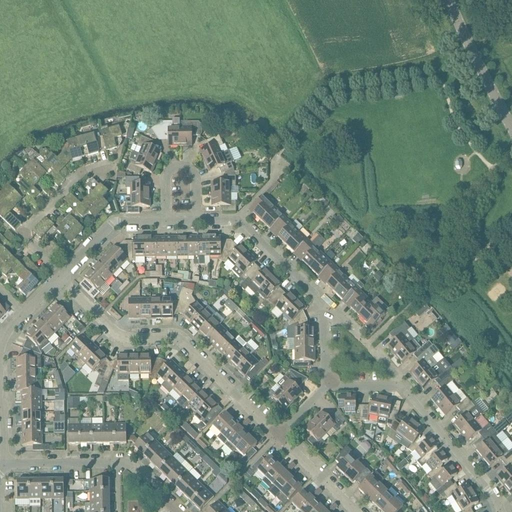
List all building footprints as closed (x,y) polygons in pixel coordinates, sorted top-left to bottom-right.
[(161,123),(151,129),(154,134),(157,139),(159,141),(159,140),(158,140),(163,137),(164,139),(168,139),(168,142),(168,147),(180,146),(180,127),(179,119),(172,119),(172,122),(161,123)] [(187,127),(180,127),(180,146),(192,146),(192,136),(197,136),(200,137),(202,134),(202,125),(198,122),(187,122),(187,127)] [(110,128),(101,131),(102,134),(102,136),(104,140),(104,143),(106,148),(106,151),(117,148),(121,140),(121,138),(126,136),(129,126),(125,125),(124,128),(111,132),(110,128)] [(85,139),(76,142),(81,158),(98,153),(97,150),(106,148),(104,143),(104,140),(102,136),(96,138),(98,142),(95,142),(93,137),(92,133),(84,136),(85,139)] [(209,147),(199,151),(204,162),(222,154),(219,147),(223,145),(219,135),(206,141),(209,147)] [(138,155),(156,162),(161,152),(151,148),(154,142),(141,136),(137,147),(141,148),(138,155)] [(40,156),(39,157),(43,161),(44,160),(64,180),(70,174),(64,168),(70,162),(73,161),(81,158),(76,142),(71,139),(69,144),(68,144),(68,145),(67,147),(68,150),(70,151),(70,152),(66,153),(58,162),(51,156),(51,151),(46,151),(45,150),(45,151),(40,151),(40,156)] [(222,154),(204,162),(209,173),(219,168),(221,174),(225,172),(234,168),(231,163),(234,162),(232,158),(229,151),(228,151),(222,154)] [(138,155),(133,152),(130,160),(131,160),(127,170),(139,175),(142,169),(151,173),(156,162),(138,155)] [(33,163),(27,169),(39,181),(45,175),(58,187),(64,181),(43,161),(39,157),(33,163)] [(24,179),(18,185),(33,199),(39,193),(33,188),(39,181),(27,169),(21,176),(24,179)] [(211,195),(231,194),(230,187),(235,187),(235,176),(222,176),(222,183),(211,183),(211,195)] [(130,189),(130,196),(150,196),(149,184),(139,184),(139,178),(125,178),(125,189),(130,189)] [(91,197),(88,200),(101,212),(107,205),(101,200),(107,193),(94,181),(88,188),(91,190),(90,192),(90,196),(91,197)] [(277,188),(274,185),(267,192),(269,195),(277,188)] [(48,190),(45,187),(42,190),(48,196),(51,193),(48,190)] [(2,194),(15,207),(27,194),(21,188),(15,194),(8,188),(2,194)] [(0,196),(0,216),(4,221),(15,231),(21,225),(9,213),(15,207),(2,194),(0,196)] [(101,212),(88,200),(82,206),(70,194),(64,201),(70,206),(74,210),(82,218),(88,212),(95,218),(101,212)] [(231,194),(211,195),(212,206),(222,206),(222,212),(236,212),(236,201),(231,201),(231,194)] [(150,207),(150,196),(130,196),(131,203),(126,203),(126,214),(139,214),(139,208),(150,207)] [(253,214),(261,222),(275,208),(262,196),(248,211),(253,215),(253,214)] [(40,206),(34,201),(30,204),(36,210),(40,206)] [(326,201),(320,207),(321,209),(322,210),(328,203),(326,201)] [(275,208),(261,222),(270,230),(269,231),(273,235),(287,220),(291,216),(279,204),(275,208)] [(70,219),(64,225),(76,237),(82,231),(76,225),(82,218),(74,210),(68,217),(70,219)] [(33,232),(41,239),(47,233),(51,237),(57,231),(45,219),(33,232)] [(287,220),(273,235),(277,238),(278,238),(286,246),(299,232),(287,220)] [(70,243),(76,237),(64,225),(58,232),(70,243)] [(0,246),(6,241),(11,235),(8,232),(2,238),(0,235),(0,246)] [(297,258),(304,251),(311,244),(299,232),(286,246),(294,253),(293,254),(297,258)] [(0,246),(0,271),(6,265),(12,259),(6,253),(12,247),(9,244),(15,238),(11,235),(6,241),(0,246)] [(319,236),(311,244),(304,251),(297,258),(301,262),(302,261),(310,269),(323,256),(316,248),(318,248),(324,241),(319,236)] [(359,243),(362,239),(359,236),(354,242),(357,245),(359,243)] [(188,237),(177,238),(177,257),(188,257),(188,237)] [(188,257),(194,257),(194,265),(199,265),(198,237),(188,237),(188,257)] [(209,257),(209,237),(198,237),(199,265),(204,265),(204,257),(209,257)] [(219,260),(222,262),(230,243),(221,243),(220,237),(209,237),(209,257),(219,256),(219,260)] [(145,257),(144,238),(133,238),(133,253),(129,255),(132,262),(135,261),(135,258),(145,257)] [(145,257),(155,257),(155,238),(144,238),(145,257)] [(166,257),(166,238),(155,238),(155,257),(166,257)] [(177,238),(166,238),(166,257),(177,257),(177,238)] [(228,261),(235,267),(249,253),(241,245),(236,250),(230,243),(222,262),(226,263),(228,261)] [(129,264),(132,262),(129,255),(124,244),(118,251),(114,246),(106,255),(120,268),(126,261),(129,264)] [(6,265),(0,271),(6,278),(9,274),(15,274),(19,278),(25,272),(32,264),(26,258),(21,263),(18,260),(21,256),(18,253),(15,256),(12,259),(6,265)] [(235,267),(232,271),(240,279),(241,277),(245,281),(255,271),(251,267),(254,264),(257,261),(249,253),(235,267)] [(112,276),(120,268),(106,255),(98,262),(112,276)] [(323,256),(310,269),(318,277),(317,278),(321,282),(328,275),(335,267),(323,256)] [(98,262),(91,270),(105,284),(112,276),(98,262)] [(380,262),(375,267),(379,271),(384,266),(380,262)] [(25,272),(19,278),(25,284),(19,290),(25,296),(37,284),(31,278),(38,270),(32,264),(25,272)] [(328,275),(321,282),(325,286),(326,285),(334,293),(348,279),(335,267),(328,275)] [(259,275),(255,271),(245,281),(239,286),(244,291),(247,287),(255,295),(257,293),(273,277),(265,269),(259,275)] [(98,291),(105,284),(91,270),(83,278),(88,283),(82,288),(93,300),(100,293),(98,291)] [(378,272),(373,277),(377,282),(383,276),(378,272)] [(259,291),(257,293),(265,301),(261,304),(266,309),(269,305),(279,295),(281,293),(277,289),(278,287),(281,285),(273,277),(259,291)] [(342,301),(346,305),(352,298),(360,291),(364,287),(359,282),(355,286),(348,279),(334,293),(342,301)] [(177,301),(172,301),(173,306),(181,307),(182,303),(188,290),(183,288),(182,288),(177,301)] [(182,303),(181,307),(189,310),(184,316),(183,317),(191,325),(204,310),(200,306),(196,303),(192,296),(193,292),(188,290),(182,303)] [(221,293),(229,300),(232,298),(224,290),(221,293)] [(161,299),(161,319),(173,318),(172,299),(167,299),(167,291),(161,291),(161,299)] [(360,291),(352,298),(346,305),(350,309),(358,316),(372,303),(360,291)] [(279,295),(269,305),(273,309),(276,307),(284,315),(297,301),(289,293),(286,295),(283,299),(279,295)] [(372,303),(358,316),(366,324),(365,325),(370,330),(377,322),(380,319),(389,310),(377,298),(372,303)] [(140,319),(140,299),(128,299),(129,319),(140,319)] [(150,299),(140,299),(140,319),(151,319),(150,299)] [(151,319),(161,319),(161,299),(150,299),(151,319)] [(229,300),(224,306),(232,313),(234,311),(237,308),(229,300)] [(297,301),(284,315),(290,321),(284,328),(285,329),(307,320),(303,311),(305,309),(297,301)] [(56,304),(48,312),(62,326),(70,318),(56,304)] [(204,310),(191,325),(198,332),(212,318),(204,310)] [(48,312),(41,320),(55,334),(62,326),(48,312)] [(212,318),(198,332),(206,340),(220,326),(212,318)] [(41,320),(33,328),(47,341),(55,334),(41,320)] [(285,329),(281,331),(281,340),(295,340),(314,340),(314,328),(310,328),(306,328),(305,326),(309,325),(307,320),(285,329)] [(258,333),(260,330),(253,323),(250,326),(252,328),(258,333)] [(396,340),(387,347),(395,356),(413,340),(418,336),(411,328),(410,329),(404,323),(389,335),(392,338),(394,337),(396,335),(399,338),(396,340)] [(220,326),(206,340),(214,347),(227,333),(220,326)] [(28,338),(24,348),(41,355),(43,352),(41,350),(50,344),(47,341),(33,328),(25,336),(28,338)] [(98,333),(90,341),(89,342),(91,343),(77,357),(85,364),(99,350),(93,344),(101,336),(98,333)] [(214,347),(222,355),(235,341),(227,333),(214,347)] [(89,342),(90,341),(83,335),(69,349),(77,357),(91,343),(89,342)] [(222,355),(229,362),(246,345),(239,337),(235,341),(222,355)] [(295,350),(314,350),(314,340),(295,340),(295,350)] [(420,349),(413,340),(395,356),(402,364),(413,355),(417,359),(432,347),(428,342),(420,349)] [(62,351),(67,346),(64,343),(60,347),(59,348),(62,351)] [(237,370),(251,356),(254,352),(246,345),(229,362),(237,370)] [(431,358),(438,353),(433,346),(432,347),(417,359),(420,364),(409,373),(416,382),(437,365),(431,358)] [(20,358),(16,358),(16,370),(36,369),(41,369),(41,360),(39,360),(41,355),(24,348),(20,358)] [(99,350),(85,364),(93,372),(107,358),(99,350)] [(314,362),(314,350),(295,350),(295,362),(292,362),(292,368),(306,368),(306,362),(314,362)] [(129,375),(140,375),(139,355),(128,356),(129,375)] [(149,377),(152,378),(160,359),(151,359),(151,355),(139,355),(140,375),(149,375),(149,377)] [(129,375),(128,356),(117,356),(118,375),(129,375)] [(255,376),(268,362),(264,359),(261,362),(261,361),(259,363),(251,356),(237,370),(245,378),(251,372),(255,376)] [(160,359),(152,378),(155,380),(159,376),(165,383),(179,369),(171,361),(166,365),(160,359)] [(437,365),(416,382),(424,390),(434,381),(438,386),(452,374),(454,372),(443,359),(437,365)] [(67,367),(61,374),(65,385),(75,375),(67,367)] [(113,370),(108,368),(104,377),(102,381),(108,383),(113,370)] [(36,369),(16,370),(16,380),(36,380),(37,380),(36,369)] [(185,375),(179,369),(165,383),(161,387),(169,394),(173,390),(186,376),(185,375)] [(192,373),(189,370),(185,375),(186,376),(173,390),(181,398),(194,384),(188,378),(192,373)] [(280,388),(294,402),(302,393),(295,386),(299,382),(302,385),(307,379),(291,370),(276,385),(280,388)] [(442,390),(431,399),(438,408),(453,395),(446,387),(456,379),(452,374),(438,386),(442,390)] [(36,380),(16,380),(17,392),(21,392),(21,391),(36,391),(36,390),(36,380)] [(254,383),(249,388),(251,390),(253,392),(258,387),(254,383)] [(184,410),(188,405),(202,391),(200,390),(194,384),(181,398),(176,402),(184,410)] [(496,384),(491,388),(494,392),(495,393),(500,389),(496,384)] [(196,413),(210,399),(204,393),(208,388),(205,385),(200,390),(202,391),(188,405),(196,413)] [(294,402),(280,388),(274,394),(271,391),(263,398),(273,408),(278,403),(285,411),(294,402)] [(36,391),(21,391),(21,392),(22,402),(41,402),(41,390),(36,390),(36,391)] [(59,390),(55,390),(55,402),(60,401),(64,401),(64,394),(63,390),(59,390)] [(453,395),(438,408),(445,417),(456,407),(460,412),(471,403),(467,398),(460,404),(453,395)] [(354,421),(362,421),(362,406),(355,406),(355,396),(344,396),(344,397),(338,397),(338,398),(336,400),(338,402),(338,409),(341,409),(345,415),(345,416),(354,415),(354,421)] [(370,406),(362,406),(362,421),(368,421),(369,416),(378,418),(382,399),(372,397),(370,406)] [(79,398),(68,398),(68,404),(73,404),(73,409),(79,409),(79,403),(79,398)] [(194,415),(206,427),(216,416),(212,412),(218,407),(210,399),(196,413),(194,415)] [(392,401),(382,399),(378,418),(387,419),(386,425),(392,426),(395,421),(398,412),(390,410),(392,401)] [(55,402),(54,402),(54,412),(64,412),(64,401),(60,401),(55,402)] [(464,416),(453,425),(460,434),(475,422),(481,416),(484,414),(474,402),(473,401),(471,403),(460,412),(464,416)] [(41,402),(22,402),(22,413),(41,413),(41,402)] [(164,404),(161,408),(166,413),(169,409),(164,404)] [(321,412),(313,421),(326,434),(331,438),(336,432),(335,432),(343,424),(342,423),(345,421),(338,411),(334,415),(333,415),(329,419),(321,412)] [(41,413),(22,413),(22,424),(41,423),(41,413)] [(225,413),(212,426),(221,434),(233,421),(225,413)] [(479,448),(474,451),(482,460),(497,448),(501,444),(496,437),(511,423),(511,419),(509,416),(493,429),(482,438),(485,442),(479,448)] [(401,425),(395,421),(392,426),(388,435),(393,439),(396,434),(403,440),(415,424),(407,418),(401,425)] [(233,421),(221,434),(217,438),(224,446),(241,429),(242,431),(242,430),(246,426),(243,423),(239,427),(233,421)] [(326,434),(313,421),(304,429),(312,437),(307,441),(317,451),(325,443),(321,440),(326,434)] [(475,422),(460,434),(467,443),(478,434),(482,438),(493,429),(489,424),(482,430),(475,422)] [(41,423),(22,424),(22,434),(42,434),(41,423)] [(403,440),(400,444),(412,454),(424,443),(418,438),(424,431),(415,424),(403,440)] [(68,426),(68,445),(80,444),(80,425),(68,426)] [(91,425),(80,425),(80,444),(92,444),(91,425)] [(91,425),(92,444),(103,444),(103,425),(91,425)] [(114,425),(103,425),(103,444),(115,444),(114,425)] [(114,425),(115,444),(126,444),(126,442),(131,442),(134,437),(133,436),(126,437),(126,425),(114,425)] [(232,453),(236,449),(237,448),(249,436),(242,430),(242,431),(241,429),(224,446),(232,453)] [(198,436),(194,431),(190,436),(194,440),(198,436)] [(134,437),(131,442),(132,442),(136,446),(134,447),(143,455),(156,442),(147,433),(139,442),(134,437)] [(42,434),(22,434),(22,446),(42,445),(42,434)] [(257,444),(249,436),(237,448),(236,449),(244,457),(241,460),(246,464),(250,460),(245,456),(257,444)] [(197,443),(205,451),(209,447),(201,439),(197,443)] [(430,439),(424,443),(412,454),(411,455),(421,468),(426,464),(433,458),(429,453),(436,447),(430,439)] [(151,463),(164,450),(156,442),(143,455),(151,463)] [(497,448),(482,460),(489,469),(500,460),(504,464),(511,457),(511,449),(508,452),(501,444),(497,448)] [(348,448),(345,451),(335,461),(340,465),(336,468),(344,476),(357,463),(351,457),(354,454),(348,448)] [(151,463),(159,471),(172,458),(164,450),(151,463)] [(433,458),(426,464),(432,471),(427,475),(432,481),(444,471),(440,466),(447,460),(440,452),(433,458)] [(266,461),(261,457),(250,469),(255,473),(258,471),(265,478),(278,465),(270,457),(266,461)] [(507,468),(496,478),(503,486),(511,479),(511,457),(504,464),(507,468)] [(180,466),(172,458),(159,471),(167,479),(180,466)] [(405,460),(396,468),(399,472),(409,464),(405,460)] [(361,483),(367,478),(371,474),(367,469),(365,471),(357,463),(344,476),(352,484),(357,479),(361,483)] [(278,465),(265,478),(262,482),(269,489),(285,473),(287,474),(291,470),(288,467),(284,471),(278,465)] [(167,479),(175,487),(188,474),(180,466),(167,479)] [(444,471),(432,481),(429,484),(439,497),(443,493),(453,485),(449,480),(457,474),(450,466),(444,471)] [(366,498),(379,485),(384,480),(375,472),(358,490),(366,498)] [(275,499),(281,493),(293,480),(287,474),(285,473),(269,489),(267,491),(275,499)] [(175,487),(183,495),(197,481),(188,474),(175,487)] [(511,479),(503,486),(511,495),(511,493),(511,479)] [(40,481),(40,500),(52,500),(52,480),(40,481)] [(63,480),(52,480),(52,500),(64,499),(63,480)] [(109,480),(90,480),(90,492),(109,492),(109,480)] [(289,501),(302,488),(293,480),(281,493),(289,501)] [(17,499),(14,499),(15,506),(29,506),(29,500),(29,481),(17,481),(17,499)] [(40,481),(29,481),(29,500),(40,500),(40,481)] [(205,489),(197,481),(183,495),(192,503),(205,489)] [(443,493),(447,499),(452,507),(456,504),(473,494),(467,485),(459,490),(455,483),(453,485),(443,493)] [(366,498),(374,505),(387,492),(379,485),(366,498)] [(192,503),(200,511),(213,498),(205,489),(192,503)] [(254,490),(250,494),(258,502),(262,497),(254,490)] [(311,497),(304,491),(292,504),(300,511),(312,499),(314,500),(318,496),(315,493),(311,497)] [(109,492),(90,492),(90,503),(109,503),(109,492)] [(381,511),(382,511),(395,500),(387,492),(374,505),(381,511)] [(243,493),(239,496),(244,501),(247,504),(251,500),(247,497),(243,493)] [(473,494),(456,504),(461,511),(460,511),(472,511),(470,508),(478,503),(473,494)] [(300,511),(299,511),(314,511),(320,506),(319,505),(320,504),(317,501),(316,502),(314,500),(312,499),(300,511)] [(398,511),(403,508),(395,500),(382,511),(398,511)] [(207,511),(224,511),(226,510),(218,502),(207,511)] [(109,511),(109,503),(90,503),(90,511),(109,511)]
